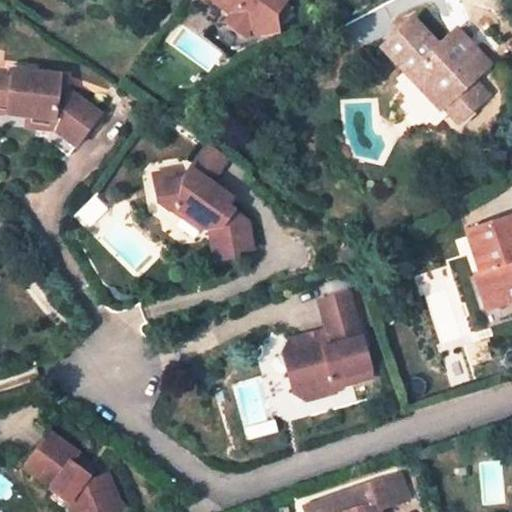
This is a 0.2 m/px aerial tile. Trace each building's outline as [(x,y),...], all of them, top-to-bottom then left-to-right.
[(217,0),(232,11),(226,20),(244,34),(251,25),(261,33),(279,31),(278,25),(292,6),(285,1),(285,0),(217,0)] [(412,19),(379,48),(407,78),(414,71),(444,104),(441,107),(458,124),(487,97),(472,81),(487,68),(472,52),(470,55),(461,45),(464,41),(454,32),(438,46),(412,19)] [(9,77),(0,76),(0,104),(5,105),(4,115),(49,120),(47,130),(53,131),(75,148),(101,112),(69,89),(61,88),(58,82),(59,72),(34,70),(34,64),(10,61),(9,77)] [(47,130),(46,140),(68,156),(75,148),(53,131),(47,130)] [(232,159),(211,144),(193,169),(214,184),(232,159)] [(214,184),(193,169),(184,181),(176,182),(164,184),(156,194),(159,205),(169,212),(178,211),(184,215),(182,219),(202,234),(205,230),(208,233),(213,264),(231,262),(230,254),(255,250),(251,223),(229,207),(234,199),(214,184)] [(164,184),(176,182),(175,173),(153,177),(156,194),(164,184)] [(511,301),(511,224),(509,215),(459,234),(480,295),(491,291),(497,307),(511,301)] [(332,388),(372,377),(348,291),(318,300),(326,328),(327,334),(318,337),(319,342),(310,344),(307,334),(288,339),(293,358),(285,372),(291,392),(304,400),(334,392),(332,388)] [(491,291),(480,295),(476,296),(482,312),(497,307),(491,291)] [(327,334),(326,328),(307,334),(310,344),(319,342),(318,337),(327,334)] [(76,453),(47,431),(21,466),(48,487),(47,489),(64,502),(67,511),(69,511),(83,506),(85,511),(107,511),(118,507),(104,474),(90,480),(80,471),(86,464),(74,455),(76,453)] [(397,476),(301,508),(302,511),(377,511),(377,510),(406,501),(397,476)]
